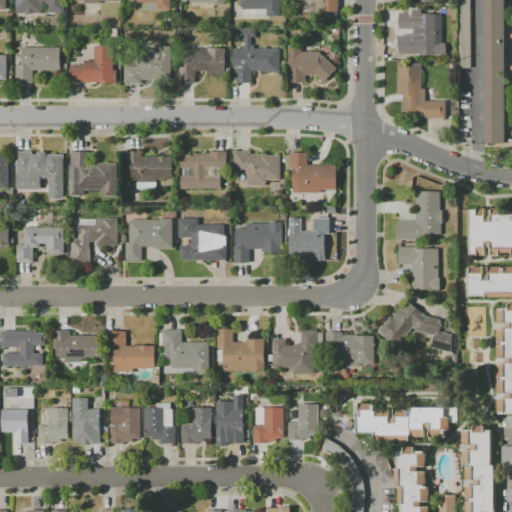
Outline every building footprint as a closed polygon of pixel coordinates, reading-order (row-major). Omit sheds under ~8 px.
[(15,0),(64,0),(64,13),(48,14),(47,5),(42,5),(42,14),(15,14),(15,0)] [(171,0),(171,10),(157,10),(157,3),(137,4),(137,0),(171,0)] [(279,0),(279,17),(267,17),(267,9),(242,9),(242,7),(240,7),(240,0),(279,0)] [(338,0),(338,12),(321,12),(321,0),(338,0)] [(458,68),(458,0),(470,0),(470,68),(458,68)] [(511,0),(505,0),(505,143),(483,143),(483,0),(511,0)] [(400,30),(400,10),(404,10),(404,12),(421,12),(421,15),(442,15),(442,44),(446,44),(446,55),(414,55),(414,30),(400,30)] [(281,49),(281,73),(259,73),(259,71),(252,71),(252,83),(235,83),(235,68),(233,68),(233,49),(235,49),(241,49),(241,46),(244,46),(244,37),(239,37),(239,29),(256,29),(255,37),(251,37),(251,46),(254,46),(254,49),(281,49)] [(95,46),(113,47),(113,71),(117,71),(117,83),(100,83),(70,83),(71,66),(84,66),(84,61),(95,61),(95,46)] [(301,46),(301,53),(320,52),(337,69),(324,83),(316,75),(306,76),(306,83),(288,83),(288,46),(301,46)] [(159,47),(171,47),(171,80),(141,80),(141,84),(125,84),(125,67),(137,67),(137,50),(156,50),(156,53),(159,53),(159,47)] [(61,48),(61,71),(33,71),(33,83),(15,83),(15,66),(22,66),(22,48),(58,48),(61,48)] [(225,48),(225,54),(225,75),(207,75),(207,72),(195,72),(195,83),(179,83),(179,68),(184,68),(184,49),(207,49),(207,48),(225,48)] [(398,71),(422,71),(422,89),(425,89),(425,102),(446,102),(446,118),(424,118),(424,115),(403,115),(403,95),(398,95),(397,74),(398,74),(398,71)] [(19,153),(35,153),(35,156),(66,156),(66,184),(52,184),(52,182),(47,182),(47,180),(19,180),(19,153)] [(74,153),(92,153),(92,165),(98,165),(120,165),(119,198),(107,198),(107,196),(104,196),(104,191),(87,191),(87,196),(83,196),(83,197),(72,197),(72,168),(74,168),(74,153)] [(213,153),(230,153),(230,169),(208,170),(208,178),(224,178),(224,190),(183,190),(183,178),(197,178),(197,169),(183,170),(183,157),(194,157),(194,155),(213,155),(213,153)] [(283,157),(283,182),(270,182),(270,184),(268,184),(268,187),(251,188),(251,184),(250,184),(250,171),(237,171),(237,153),(254,153),(254,156),(266,156),(266,157),(283,157)] [(126,154),(144,154),(144,158),(174,158),(175,162),(179,162),(180,175),(175,175),(175,181),(159,181),(159,191),(140,191),(140,181),(134,181),(134,175),(127,175),(126,154)] [(339,167),(340,191),(324,192),(324,195),(296,195),(295,172),(293,172),(293,155),(310,155),(310,167),(339,167)] [(0,157),(11,157),(11,190),(0,190),(0,157)] [(400,242),(400,223),(418,223),(418,194),(443,193),(443,212),(446,212),(446,225),(444,225),(444,236),(429,236),(429,241),(400,242)] [(511,254),(502,255),(503,257),(494,257),(494,249),(488,249),(488,257),(481,257),(481,256),(473,256),(473,212),(481,212),(481,210),(488,210),(488,218),(494,218),(494,212),(496,212),(496,210),(502,210),(502,213),(511,212),(511,254)] [(92,266),(75,266),(75,240),(81,240),(81,225),(99,225),(99,220),(121,220),(121,247),(99,247),(99,243),(92,243),(92,266)] [(145,262),(142,262),(142,263),(132,263),(132,262),(129,262),(129,247),(133,247),(133,222),(163,222),(163,220),(176,220),(176,249),(174,249),(174,250),(158,250),(158,249),(156,249),(156,248),(145,248),(145,262)] [(183,259),(183,247),(194,247),(194,240),(182,240),(182,220),(201,220),(201,226),(228,226),(228,239),(210,239),(210,247),(213,247),(213,245),(229,245),(229,262),(187,262),(187,260),(183,260),(183,259)] [(293,220),(304,220),(304,233),(317,233),(317,220),(333,220),(333,235),(328,235),(328,263),(293,263),(293,220)] [(253,265),(237,265),(237,248),(239,248),(239,231),(250,230),(250,224),(286,224),(286,254),(265,254),(265,251),(253,251),(253,265)] [(0,226),(12,226),(12,248),(0,248),(0,226)] [(36,264),(20,264),(20,247),(27,247),(27,229),(67,229),(67,241),(69,241),(69,244),(67,244),(67,256),(50,256),(50,245),(43,245),(43,249),(36,249),(36,264)] [(402,246),(404,246),(404,249),(422,248),(422,250),(441,250),(442,280),(443,280),(443,291),(415,292),(415,266),(402,266),(402,246)] [(511,299),(489,299),(489,297),(472,297),(471,270),(473,270),(473,268),(486,268),(487,276),(492,277),(492,268),(505,268),(505,270),(508,270),(509,268),(511,268),(511,299)] [(381,333),(393,317),(396,319),(403,310),(406,312),(412,304),(426,315),(430,318),(444,321),(445,325),(444,333),(455,336),(454,355),(434,350),(437,337),(419,332),(415,329),(401,347),(381,333)] [(511,415),(502,415),(502,414),(500,414),(500,401),(508,401),(509,395),(500,395),(500,382),(502,382),(502,379),(500,379),(500,366),(508,366),(508,360),(500,360),(500,347),(502,347),(502,344),(500,344),(500,331),(507,331),(508,325),(500,325),(501,312),(502,312),(502,310),(511,310),(511,415)] [(220,331),(236,331),(236,344),(250,344),(250,341),(267,341),(267,373),(226,373),(226,363),(221,363),(221,352),(226,352),(226,349),(220,349),(220,331)] [(4,349),(4,332),(40,333),(40,334),(48,334),(48,347),(37,347),(37,355),(46,355),(46,368),(5,367),(6,355),(23,355),(23,347),(19,347),(19,349),(4,349)] [(56,332),(74,333),(74,337),(104,337),(104,360),(85,360),(85,364),(68,364),(68,360),(59,360),(59,350),(56,350),(56,332)] [(165,332),(185,332),(185,344),(212,344),(212,374),(210,374),(210,376),(199,376),(199,375),(196,375),(196,369),(174,370),(174,367),(172,367),(172,350),(165,350),(165,332)] [(276,341),(289,341),(289,347),(296,347),(304,347),(304,332),(320,332),(320,334),(326,334),(326,350),(317,350),(317,375),(296,375),(296,369),(276,369),(276,341)] [(112,333),(129,333),(129,348),(158,348),(158,370),(136,370),(136,374),(116,374),(116,354),(112,354),(112,333)] [(329,334),(346,334),(346,337),(360,337),(377,338),(377,366),(376,366),(376,373),(365,373),(365,366),(362,366),(362,368),(342,368),(342,353),(329,353),(329,334)] [(127,445),(113,445),(113,428),(115,428),(115,412),(115,403),(131,403),(131,410),(143,410),(143,440),(136,440),(136,443),(127,443),(127,445)] [(103,445),(89,445),(89,433),(76,433),(76,411),(92,411),(92,404),(102,404),(103,445)] [(231,447),(220,447),(220,411),(235,411),(235,404),(245,404),(245,411),(247,411),(247,445),(231,445),(231,447)] [(147,409),(160,409),(160,405),(174,405),(174,411),(176,411),(176,428),(178,428),(178,445),(163,445),(163,442),(155,442),(155,438),(147,438),(147,409)] [(460,409),(460,424),(452,424),(452,432),(448,432),(448,436),(446,436),(447,439),(433,439),(433,431),(433,430),(428,430),(428,431),(428,439),(415,439),(415,437),(413,437),(413,442),(378,442),(378,438),(378,434),(360,434),(360,414),(363,414),(363,412),(363,405),(376,405),(376,407),(378,407),(378,412),(393,412),(393,420),(398,420),(398,412),(413,412),(413,410),(460,409)] [(302,406),(321,406),(321,437),(314,437),(314,440),(306,440),(306,442),(291,442),(291,425),(302,425),(302,406)] [(257,445),(257,428),(267,428),(267,426),(259,426),(259,409),(287,409),(287,440),(279,440),(279,443),(271,443),(271,445),(257,445)] [(41,445),(41,428),(52,428),(52,410),(71,410),(71,440),(64,440),(64,444),(56,444),(56,445),(41,445)] [(185,445),(185,428),(196,428),(196,410),(215,410),(215,440),(208,440),(207,443),(199,443),(199,445),(185,445)] [(31,445),(17,445),(17,434),(5,434),(5,411),(31,411),(31,445)] [(494,432),(494,467),(499,467),(499,511),(498,511),(469,511),(469,504),(471,504),(471,501),(469,501),(469,487),(476,488),(476,482),(468,482),(469,469),(471,469),(471,467),(467,467),(467,466),(465,466),(465,452),(473,452),(473,447),(466,447),(466,434),(467,434),(467,432),(478,432),(478,427),(487,427),(487,432),(494,432)] [(354,511),(356,500),(357,495),(355,485),(351,475),(346,466),(339,459),(338,461),(329,455),(329,454),(326,452),(330,441),(342,447),(353,456),(359,466),(366,481),(368,495),(367,510),(366,511),(354,511)] [(500,471),(511,470),(511,445),(500,446),(500,471)] [(401,453),(408,453),(408,448),(418,449),(418,453),(427,454),(427,455),(429,455),(429,468),(421,468),(421,474),(429,474),(429,488),(431,488),(431,490),(433,490),(433,503),(424,503),(424,508),(432,508),(432,511),(405,511),(405,506),(402,506),(402,488),(399,488),(399,471),(401,471),(401,453)] [(398,489),(385,491),(384,480),(380,469),(377,457),(388,453),(393,465),(396,476),(398,489)] [(459,497),(459,511),(443,511),(443,498),(459,497)]
